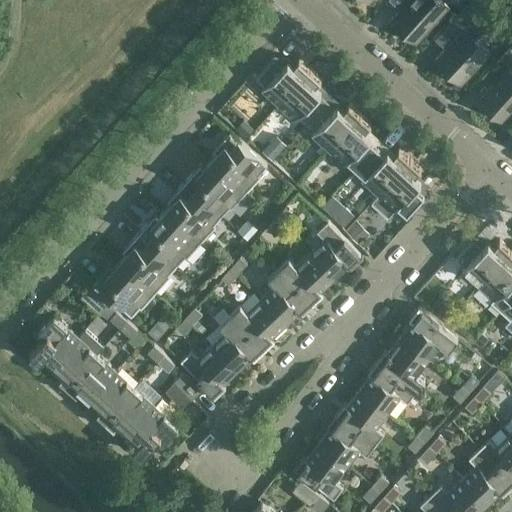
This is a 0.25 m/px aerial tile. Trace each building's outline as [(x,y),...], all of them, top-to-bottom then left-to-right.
[(442,0),(408,0),(391,19),(399,26),(399,30),(405,35),(409,35),(416,41),(448,5),(442,0)] [(462,82),(491,51),(477,38),(490,24),(468,3),(435,38),(436,39),(451,23),(461,32),(436,59),(462,82)] [(502,119),(511,107),(511,70),(509,68),(511,64),(511,50),(509,47),(484,74),(485,75),(502,56),(511,64),(480,99),(491,109),(491,112),(497,117),(500,117),(502,119)] [(262,88),(278,103),(310,68),(299,58),(294,64),(288,59),(282,65),(273,58),(256,77),(265,85),(262,88)] [(310,68),(278,103),(295,119),(299,115),(307,122),(327,99),(319,92),(322,90),(316,84),(321,78),(310,68)] [(335,107),(327,99),(307,122),(315,130),(312,133),(328,148),(360,113),(349,103),(343,109),(338,104),(335,107)] [(360,113),(328,148),(345,164),(348,160),(357,167),(377,144),(369,137),(371,135),(366,129),(371,123),(360,113)] [(216,153),(211,159),(246,190),(268,165),(230,131),(213,149),(216,153)] [(385,152),(377,144),(357,167),(365,175),(362,178),(378,193),(410,158),(399,148),(393,154),(388,149),(385,152)] [(410,158),(378,193),(395,208),(398,205),(407,213),(424,193),(416,186),(421,180),(416,174),(421,168),(410,158)] [(200,163),(184,181),(222,215),(246,190),(211,159),(204,166),(200,163)] [(171,202),(165,209),(201,240),(222,215),(184,181),(168,199),(171,202)] [(276,216),(283,223),(293,212),(285,205),(276,216)] [(155,213),(139,231),(177,265),(201,240),(165,209),(159,216),(155,213)] [(276,216),(267,226),(274,233),(283,223),(276,216)] [(324,237),(310,251),(335,277),(349,263),(351,266),(362,256),(328,220),(317,230),(324,237)] [(127,252),(120,259),(155,290),(177,265),(139,231),(123,249),(127,252)] [(462,269),(479,284),(511,249),(500,239),(494,245),(488,240),(483,246),(474,238),(457,257),(465,265),(462,269)] [(511,249),(479,284),(496,299),(499,295),(507,303),(511,297),(511,249)] [(289,257),(279,267),(313,303),(323,293),(321,290),(335,277),(310,251),(296,264),(289,257)] [(231,266),(238,273),(248,262),(240,256),(231,266)] [(110,263),(94,281),(132,316),(155,290),(120,259),(114,266),(110,263)] [(231,266),(221,276),(229,283),(238,273),(231,266)] [(275,284),(261,297),(286,323),(300,310),(303,312),(313,303),(279,267),(269,277),(275,284)] [(105,307),(86,290),(81,295),(100,312),(105,307)] [(241,303),(230,313),(264,349),(275,339),(272,336),(286,323),(261,297),(247,310),(241,303)] [(186,316),(193,323),(202,312),(195,306),(186,316)] [(458,337),(418,306),(409,318),(412,321),(400,336),(429,358),(441,343),(449,348),(458,337)] [(130,336),(137,329),(117,310),(110,318),(130,336)] [(227,330),(212,343),(237,369),(252,356),(254,359),(264,349),(230,313),(220,323),(227,330)] [(43,355),(53,364),(78,336),(54,314),(39,331),(44,336),(30,351),(39,359),(43,355)] [(186,316),(176,326),(184,333),(193,323),(186,316)] [(78,336),(53,364),(63,373),(59,378),(68,385),(97,352),(78,336)] [(429,358),(400,336),(389,351),(386,349),(377,360),(416,391),(425,379),(417,373),(429,358)] [(192,349),(181,360),(215,396),(226,386),(223,383),(237,369),(212,343),(198,357),(192,349)] [(168,370),(175,363),(154,344),(147,351),(168,370)] [(97,352),(68,385),(76,393),(81,389),(90,398),(116,369),(97,352)] [(416,391),(377,360),(368,371),(372,374),(360,390),(388,411),(400,396),(408,402),(416,391)] [(116,369),(90,398),(101,407),(97,411),(105,419),(135,386),(116,369)] [(201,390),(184,372),(174,380),(192,398),(201,390)] [(479,380),(472,373),(453,394),(460,401),(479,380)] [(484,384),(465,405),(472,412),(491,391),(484,384)] [(135,386),(105,419),(114,427),(118,422),(128,431),(153,403),(135,386)] [(388,411),(360,390),(348,405),(345,402),(336,414),(376,444),(384,432),(376,426),(388,411)] [(153,403),(128,431),(138,440),(134,445),(143,453),(157,438),(162,443),(178,426),(153,403)] [(376,444),(336,414),(327,425),(330,427),(318,443),(347,465),(359,449),(367,455),(376,444)] [(408,444),(415,451),(434,430),(426,423),(408,444)] [(490,437),(480,448),(511,481),(511,433),(511,432),(497,445),(490,437)] [(438,434),(420,455),(427,462),(446,441),(438,434)] [(347,465),(318,443),(307,458),(304,456),(295,467),(334,498),(344,486),(336,480),(347,465)] [(511,485),(511,481),(480,448),(469,457),(476,465),(462,478),(487,504),(501,491),(504,493),(511,485)] [(363,494),(370,501),(389,480),(381,473),(363,494)] [(441,484),(431,494),(448,511),(478,511),(487,504),(462,478),(448,491),(441,484)] [(321,511),(329,501),(300,479),(293,489),(321,511)] [(393,484),(374,505),(382,511),(401,491),(393,484)] [(448,511),(431,494),(421,504),(427,511),(425,511),(448,511)] [(274,511),(262,501),(251,511),(274,511)]
